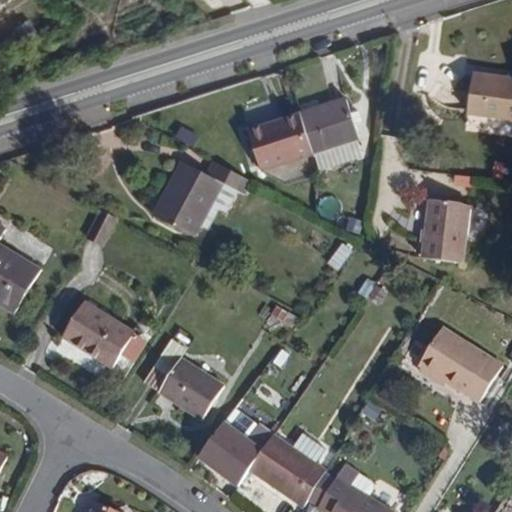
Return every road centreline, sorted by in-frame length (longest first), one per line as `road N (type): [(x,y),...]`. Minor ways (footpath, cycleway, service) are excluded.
road 1 (secondary): [(0,130),(409,0)]
road 2 (secondary): [(342,0),(0,109)]
road 3 (residential): [(202,511),(75,421)]
